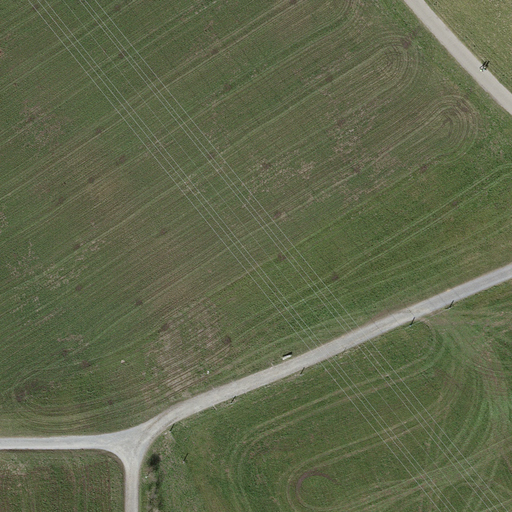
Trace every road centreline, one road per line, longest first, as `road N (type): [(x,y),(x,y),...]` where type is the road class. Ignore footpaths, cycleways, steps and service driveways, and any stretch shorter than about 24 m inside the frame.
road 1 (track): [(134,445),(511,266)]
road 2 (track): [(0,444),(134,445)]
road 3 (track): [(422,0),(511,98)]
